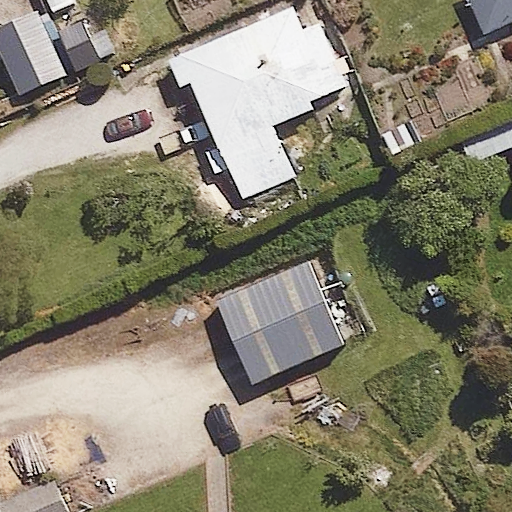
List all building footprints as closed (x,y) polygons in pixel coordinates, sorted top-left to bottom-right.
[(511,0),(469,0),(483,31),(511,18),(511,0)] [(293,2),(179,54),(168,59),(182,90),(193,85),(244,197),(296,174),(273,124),(351,88),(319,18),(303,25),(293,2)] [(67,73),(41,13),(0,30),(0,45),(20,93),(67,73)] [(105,14),(61,32),(78,71),(121,53),(105,14)] [(511,124),(465,145),(472,162),(511,145),(511,124)] [(330,306),(311,261),(219,300),(254,382),(346,343),(330,306)] [(69,511),(55,480),(0,505),(0,508),(1,511),(69,511)]
